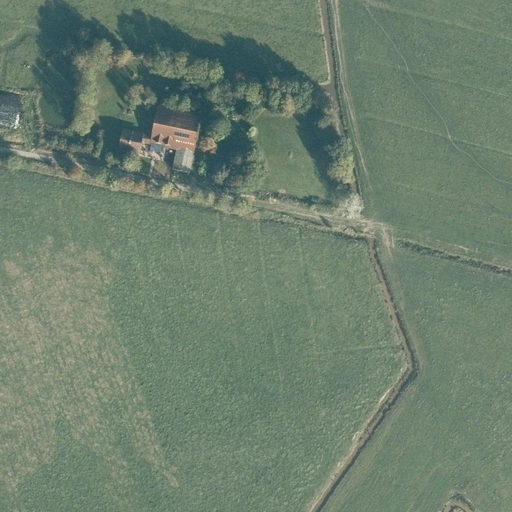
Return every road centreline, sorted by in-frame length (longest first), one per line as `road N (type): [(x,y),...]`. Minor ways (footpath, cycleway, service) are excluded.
road 1 (unclassified): [(379,231),(0,152)]
road 2 (track): [(511,265),(379,231)]
